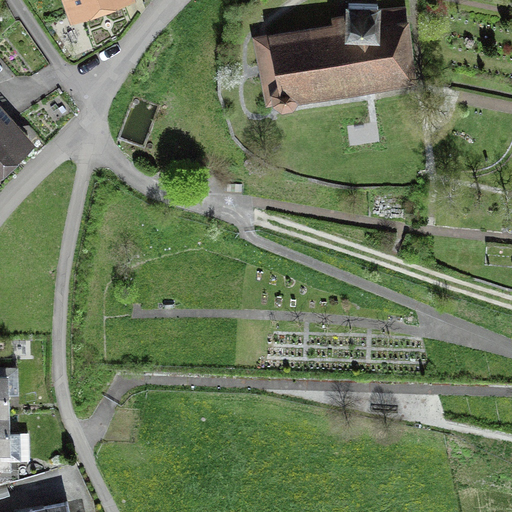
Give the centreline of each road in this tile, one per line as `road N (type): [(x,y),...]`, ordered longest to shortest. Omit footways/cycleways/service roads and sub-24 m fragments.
road 1 (track): [(511,301),(243,213)]
road 2 (residential): [(0,208),(84,125),(173,0)]
